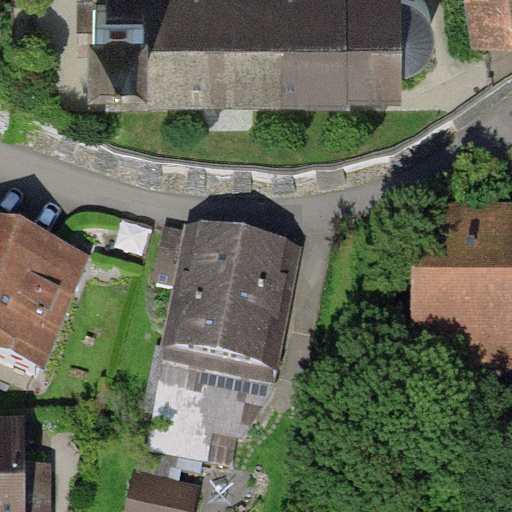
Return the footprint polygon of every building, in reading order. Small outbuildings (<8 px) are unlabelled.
[(98,79),(114,80),(114,84),(147,84),(147,81),(218,81),(218,86),(244,85),(244,81),(314,80),(314,84),(348,84),(348,78),(401,78),(401,54),(410,52),(416,49),(423,45),(429,37),(433,29),(433,17),(431,7),(427,0),(83,0),(83,45),(98,45),(98,79)] [(511,0),(463,0),(467,28),(511,23),(511,0)] [(511,214),(412,215),(413,379),(511,378),(511,214)] [(0,352),(49,372),(89,269),(0,234),(0,352)] [(299,258),(184,239),(146,461),(237,477),(249,409),(272,413),(299,258)] [(20,511),(21,433),(0,433),(0,511),(20,511)] [(199,511),(203,496),(137,485),(131,511),(199,511)]
